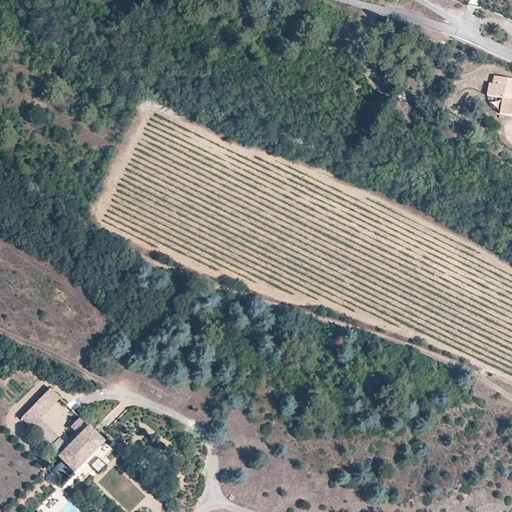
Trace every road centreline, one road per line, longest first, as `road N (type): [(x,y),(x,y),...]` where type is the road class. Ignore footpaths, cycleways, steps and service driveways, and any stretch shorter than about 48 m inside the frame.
road 1 (track): [(0,168),(183,273),(456,364),(511,398)]
road 2 (unclassified): [(244,511),(217,501),(213,453),(200,432),(157,406),(118,396),(70,408)]
road 3 (residential): [(345,0),(456,31),(511,57)]
